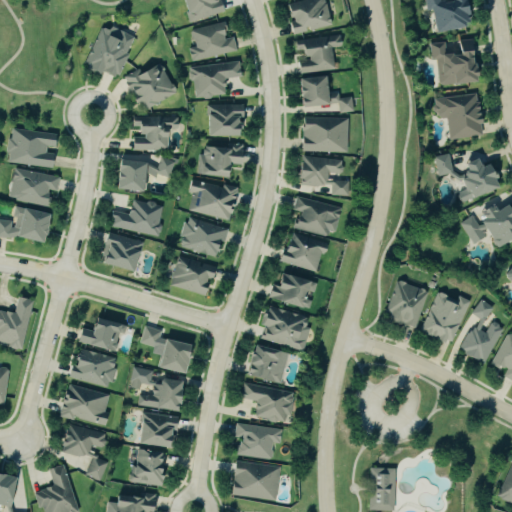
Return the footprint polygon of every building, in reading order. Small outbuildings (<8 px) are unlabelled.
[(179,0),(186,23),(221,12),(216,0),(179,0)] [(291,36),(330,24),(322,0),(301,0),(285,5),(289,21),(287,22),(291,36)] [(431,32),(468,23),(462,0),(438,0),(419,0),(422,10),(426,9),(431,32)] [(235,52),(232,37),(226,39),(223,23),(189,30),(192,45),(187,46),(190,61),(235,52)] [(132,38),(99,24),(82,65),(114,79),(132,38)] [(297,74),(334,69),(331,48),(339,46),(337,35),(293,41),(294,51),(302,49),(304,60),(295,61),(297,74)] [(436,85),(473,80),(468,40),(427,44),(429,61),(433,60),(436,85)] [(122,80),(141,112),(161,100),(175,92),(156,60),(122,80)] [(192,99),(224,95),(222,79),(238,77),(236,62),(188,67),(192,99)] [(295,77),(297,106),(336,103),(337,113),(351,112),(350,97),(339,97),(338,91),(323,92),(323,76),(295,77)] [(433,99),(435,117),(444,116),(446,139),(479,135),(474,93),(433,99)] [(240,104),(204,105),(204,136),(240,135),(240,104)] [(129,151),(165,150),(165,129),(176,129),(175,117),(132,117),(132,136),(129,136),(129,151)] [(346,118),(300,117),(299,151),(345,153),(346,118)] [(54,134),(8,128),(5,152),(7,152),(5,162),(50,168),(52,154),(43,153),(44,146),(52,147),(54,134)] [(199,145),(196,174),(224,177),(226,162),(239,164),(242,145),(226,143),(226,148),(199,145)] [(344,196),(345,181),(328,180),(328,173),(341,174),(342,159),(297,157),(296,185),(329,187),(329,195),(344,196)] [(111,188),(140,191),(141,178),(153,179),(154,176),(170,177),(172,160),(157,159),(157,164),(114,160),(111,188)] [(6,199),(47,207),(50,192),(54,193),(57,177),(11,168),(6,199)] [(228,220),(235,187),(221,184),(220,188),(188,181),(185,192),(190,193),(186,211),(228,220)] [(339,208),(293,196),(289,210),(295,211),(291,227),(331,237),(339,208)] [(511,237),(511,208),(508,210),(503,198),(476,210),(491,247),(511,237)] [(157,236),(162,205),(129,199),(126,214),(109,211),(106,227),(157,236)] [(0,220),(0,236),(39,242),(44,212),(12,207),(11,217),(12,217),(11,222),(0,220)] [(471,215),(458,222),(470,244),(482,237),(471,215)] [(224,228),(185,217),(176,247),(216,258),(224,228)] [(277,261),(312,272),(318,253),(321,254),(324,243),(286,232),(277,261)] [(97,263),(132,272),(139,242),(104,233),(97,263)] [(167,285),(205,296),(213,267),(175,256),(167,285)] [(266,299),(307,310),(314,283),(274,272),(266,299)] [(415,327),(424,289),(392,282),(384,320),(415,327)] [(467,300),(455,296),(454,299),(433,292),(417,332),(449,344),(467,300)] [(0,344),(21,348),(29,300),(15,298),(12,313),(0,311),(0,344)] [(501,328),(490,322),(485,333),(478,330),(490,306),(479,301),(454,351),(483,365),(501,328)] [(257,325),(261,326),(257,340),(301,351),(307,327),(302,326),(304,317),(262,306),(257,325)] [(113,352),(117,333),(122,334),(124,325),(90,317),(87,330),(76,328),(73,343),(113,352)] [(157,338),(159,330),(141,326),(138,344),(151,346),(149,353),(156,355),(153,368),(181,373),(187,344),(157,338)] [(242,375),(277,384),(285,353),(249,344),(242,375)] [(67,378),(107,387),(114,358),(74,348),(67,378)] [(135,405),(176,412),(180,390),(176,389),(177,382),(150,378),(151,370),(131,367),(127,388),(138,390),(139,385),(149,386),(147,396),(136,394),(135,405)] [(290,392),(239,383),(237,398),(253,401),(250,417),(285,423),(290,392)] [(101,426),(108,394),(63,384),(56,416),(101,426)] [(134,443),(170,448),(173,417),(138,412),(134,443)] [(89,445),(102,449),(106,435),(64,423),(57,450),(85,458),(89,445)] [(268,460),(270,442),(277,443),(279,429),(233,423),(232,437),(236,438),(234,455),(268,460)] [(161,452),(131,449),(128,483),(157,486),(161,452)] [(90,457),(83,475),(99,481),(106,463),(90,457)] [(277,467),(231,461),(227,495),(273,501),(277,467)] [(73,511),(76,511),(61,464),(46,468),(51,486),(34,492),(40,511),(73,511)] [(367,511),(391,511),(392,469),(368,468),(367,511)] [(0,507),(6,508),(12,477),(0,475),(0,507)] [(104,511),(149,511),(151,494),(125,491),(125,496),(106,494),(104,511)]
